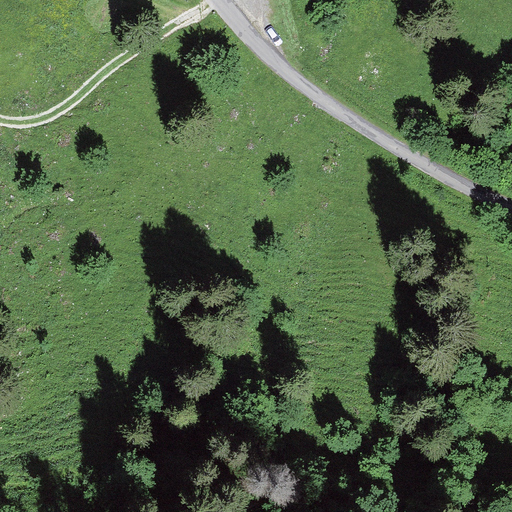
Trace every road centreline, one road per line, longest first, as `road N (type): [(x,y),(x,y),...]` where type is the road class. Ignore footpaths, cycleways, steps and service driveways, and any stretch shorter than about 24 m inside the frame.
road 1 (unclassified): [(218,0),(333,104),(511,202)]
road 2 (track): [(214,0),(58,112),(0,120)]
